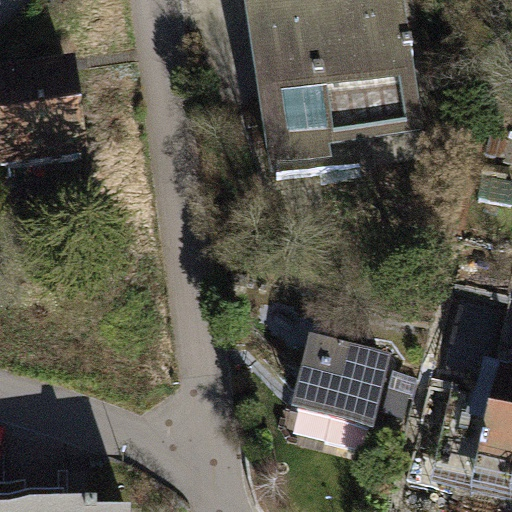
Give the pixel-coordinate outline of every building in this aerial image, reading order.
[(249,0),(285,188),(442,158),(412,0),(249,0)] [(72,65),(0,74),(0,167),(0,171),(85,159),(72,65)] [(385,370),(309,352),(293,418),(333,427),(328,447),(365,455),(385,370)] [(480,467),(511,475),(511,384),(501,382),(480,467)] [(81,484),(0,484),(0,511),(152,511),(152,503),(82,504),(81,484)]
